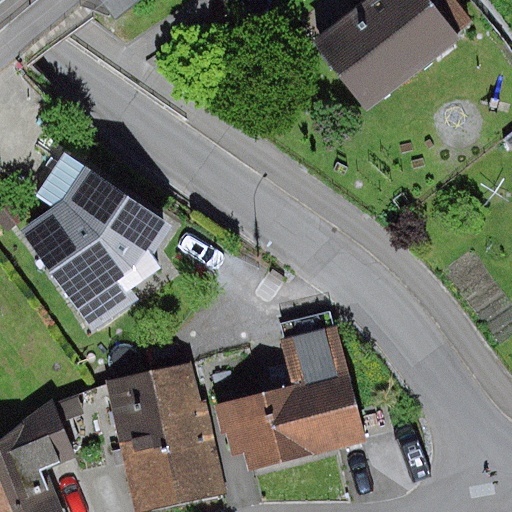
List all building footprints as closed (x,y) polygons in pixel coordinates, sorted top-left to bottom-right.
[(108,0),(120,15),(138,0),(108,0)] [(429,0),(393,0),(326,52),(372,112),(462,43),(429,0)] [(63,212),(32,234),(84,307),(121,282),(129,291),(159,269),(148,253),(164,229),(90,177),(66,214),(63,212)] [(296,387),(294,388),(311,453),(364,440),(335,332),(285,343),(296,387)] [(188,367),(111,384),(119,422),(109,424),(111,438),(122,436),(139,511),(223,494),(203,406),(197,407),(188,367)] [(311,453),(294,388),(218,408),(225,432),(242,427),(252,469),(311,453)] [(74,457),(52,404),(22,426),(0,444),(0,511),(58,511),(41,470),(74,457)]
